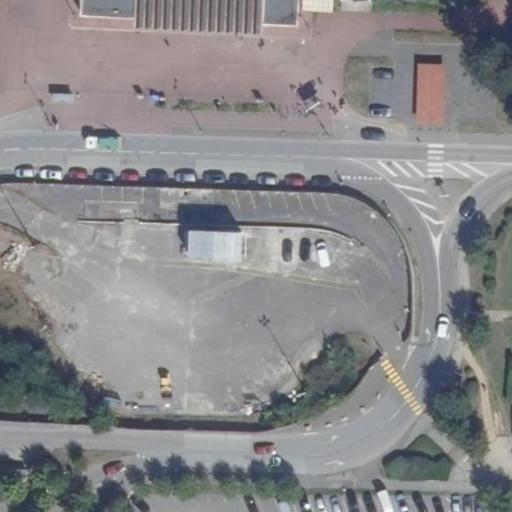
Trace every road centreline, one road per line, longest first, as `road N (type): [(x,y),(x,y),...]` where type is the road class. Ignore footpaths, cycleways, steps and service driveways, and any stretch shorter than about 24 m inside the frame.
road 1 (unclassified): [(0,446),(278,456),(345,445),(393,417),(422,381),(438,339),(437,275)]
road 2 (unclassified): [(299,160),(0,153)]
road 3 (unclassified): [(511,166),(299,160)]
road 4 (unclassified): [(437,275),(420,238),(386,200),(299,160)]
road 5 (unclassified): [(437,275),(466,213),(511,175)]
